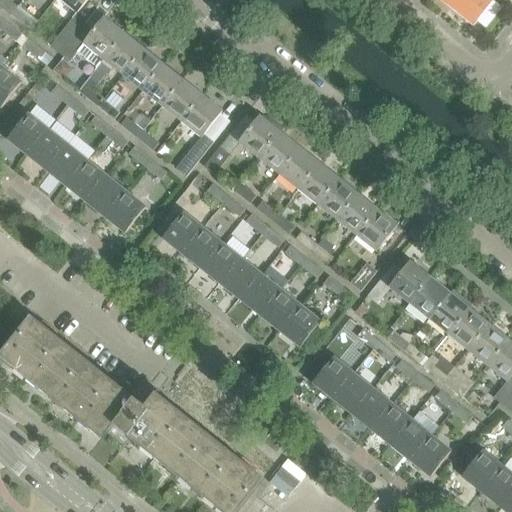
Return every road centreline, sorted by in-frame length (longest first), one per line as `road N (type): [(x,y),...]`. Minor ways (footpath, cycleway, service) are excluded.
road 1 (residential): [(511,254),(191,0)]
road 2 (residential): [(0,254),(154,375)]
road 3 (residential): [(383,0),(473,70),(497,76),(511,58)]
